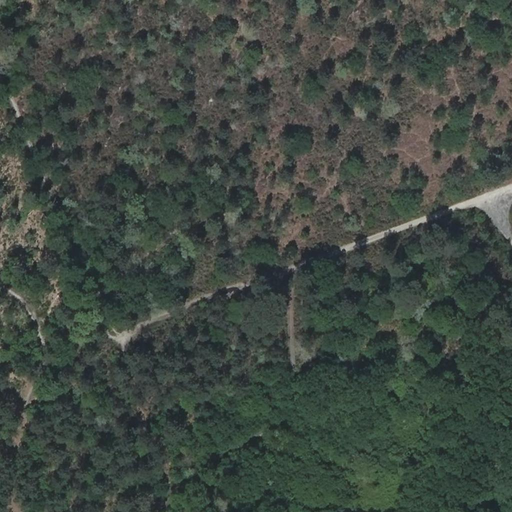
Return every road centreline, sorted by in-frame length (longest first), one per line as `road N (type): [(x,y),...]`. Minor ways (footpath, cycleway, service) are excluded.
road 1 (track): [(511,188),(185,305),(114,339)]
road 2 (track): [(290,269),(296,398),(204,468),(169,499),(167,511)]
road 3 (track): [(46,372),(16,462),(20,511)]
